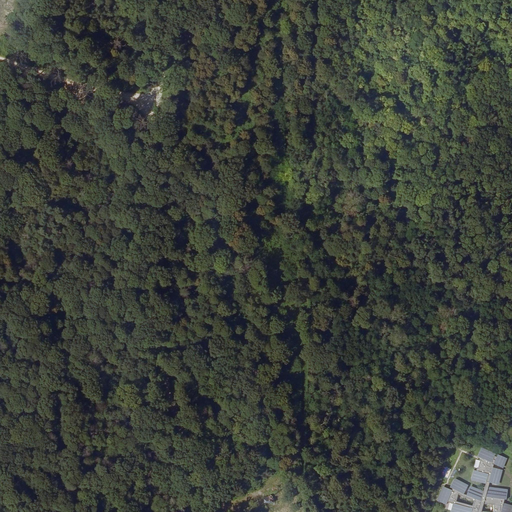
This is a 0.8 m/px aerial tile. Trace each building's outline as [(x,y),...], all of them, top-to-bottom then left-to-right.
[(480,447),(476,455),(490,462),(494,455),(494,454),(491,450),(489,451),(486,448),(485,449),(482,446),(480,447)] [(495,456),(492,462),(494,463),(501,466),(505,463),(503,461),(507,457),(497,453),(495,456)] [(494,463),(492,462),(495,456),(494,455),(490,462),(476,455),(476,457),(468,455),(466,456),(467,461),(464,461),(465,466),(463,467),(464,472),(473,473),(472,474),(480,478),(482,469),(488,470),(492,470),(493,466),(494,463)] [(501,468),(493,466),(492,470),(489,481),(497,483),(500,479),(498,478),(501,474),(500,473),(502,470),(501,468)] [(492,470),(488,470),(483,488),(483,490),(481,487),(479,489),(476,485),(474,487),(471,483),(470,485),(466,493),(463,492),(467,485),(464,481),(462,482),(460,479),(457,480),(455,476),(453,477),(449,485),(451,486),(450,488),(459,493),(473,500),(483,504),(488,487),(488,486),(489,481),(492,470)] [(448,501),(450,488),(443,485),(436,500),(445,504),(447,500),(448,501)] [(491,486),(488,487),(483,504),(492,504),(492,511),(481,510),(478,511),(499,511),(504,497),(502,496),(503,488),(502,486),(497,488),(496,486),(492,488),(491,486)] [(448,501),(444,509),(449,509),(449,511),(454,511),(457,507),(459,507),(458,511),(478,511),(481,510),(483,504),(473,500),(472,503),(467,503),(464,502),(461,501),(458,498),(459,493),(450,488),(448,501)] [(511,498),(504,497),(499,511),(509,511),(511,510),(510,509),(511,506),(511,504),(511,503),(511,498)]
